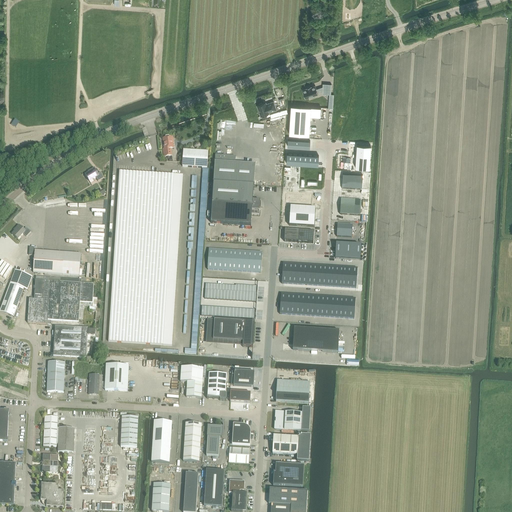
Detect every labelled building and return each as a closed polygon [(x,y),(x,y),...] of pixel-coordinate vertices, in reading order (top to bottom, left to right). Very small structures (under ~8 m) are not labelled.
[(323,83),(323,87),(316,89),(315,85),(311,87),(311,86),(306,88),(302,90),(305,98),(318,94),(318,93),(322,91),(322,94),(329,94),(331,94),(331,84),(323,83)] [(260,116),(269,113),(269,112),(276,110),(273,102),(264,105),(264,103),(263,104),(261,103),(259,104),(258,105),(257,106),(260,116)] [(321,107),(291,105),(289,134),(309,135),(310,116),(320,117),(321,107)] [(218,120),(216,151),(234,152),(236,121),(218,120)] [(165,137),(165,139),(162,139),(163,139),(164,143),(163,144),(163,146),(164,146),(164,149),(163,149),(164,157),(165,156),(165,157),(171,156),(170,149),(173,148),(172,143),(173,143),(172,138),(169,138),(169,137),(168,136),(165,137)] [(287,146),(310,148),(310,141),(288,139),(287,146)] [(357,145),(355,168),(369,169),(371,146),(357,145)] [(207,168),(208,152),(183,151),(182,167),(207,168)] [(287,154),(286,164),(318,166),(319,156),(287,154)] [(212,203),(211,223),(251,226),(252,215),(259,216),(260,201),(253,200),(254,186),(255,165),(235,164),(235,157),(215,156),(213,183),(212,203)] [(341,158),(340,168),(350,169),(351,158),(341,158)] [(90,171),(91,172),(85,175),(90,182),(96,178),(98,182),(104,178),(100,172),(97,174),(94,168),(90,171)] [(119,171),(108,342),(162,345),(173,175),(119,171)] [(343,174),(342,189),(362,190),(363,175),(343,174)] [(285,192),(284,207),(290,207),(289,226),(314,227),(315,209),(311,208),(311,194),(285,192)] [(341,199),(340,214),(360,216),(361,201),(341,199)] [(337,225),(337,237),(352,238),(352,226),(337,225)] [(16,229),(17,230),(12,235),(17,240),(23,234),(26,238),(31,233),(26,228),(24,230),(19,226),(16,229)] [(285,230),(284,242),(298,243),(313,244),(314,232),(298,231),(285,230)] [(336,245),(335,258),(360,259),(361,246),(336,245)] [(34,257),(33,273),(79,276),(81,254),(34,251),(34,249),(30,249),(29,257),(34,257)] [(208,260),(208,270),(213,270),(217,271),(222,271),(227,271),(232,271),(237,272),(241,272),(246,272),(251,273),(256,273),(261,273),(261,263),(262,253),(257,252),(252,252),(248,252),(243,251),(238,251),(233,251),(228,250),(223,250),(219,250),(214,250),(209,249),(208,260)] [(283,264),(282,284),(322,287),(356,289),(357,268),(283,264)] [(24,289),(27,290),(32,277),(15,271),(10,284),(24,289)] [(29,299),(28,323),(47,324),(48,321),(79,322),(80,303),(92,304),(93,284),(81,284),(81,279),(36,277),(34,300),(29,299)] [(4,303),(2,311),(9,314),(9,315),(14,317),(17,310),(18,310),(21,304),(19,304),(24,289),(10,284),(3,303),(4,303)] [(355,299),(281,294),(280,315),(354,319),(355,299)] [(194,307),(191,348),(185,347),(185,354),(197,355),(200,308),(194,307)] [(215,320),(213,340),(243,342),(243,347),(253,347),(255,322),(254,322),(254,323),(244,322),(215,320)] [(55,327),(53,357),(86,359),(88,336),(95,336),(96,330),(88,330),(88,329),(55,327)] [(338,353),(339,331),(316,330),(294,328),(293,345),(293,350),(314,352),(338,353)] [(0,345),(0,390),(5,390),(5,393),(20,394),(22,349),(7,348),(7,345),(0,345)] [(47,392),(64,393),(65,364),(48,363),(47,392)] [(127,392),(129,366),(106,365),(105,390),(127,392)] [(180,382),(187,383),(202,384),(203,368),(181,367),(180,382)] [(234,386),(253,388),(254,373),(235,371),(234,374),(234,386)] [(227,375),(209,374),(207,398),(207,399),(220,400),(220,401),(226,401),(227,395),(225,395),(227,375)] [(88,395),(99,395),(99,388),(99,375),(89,375),(88,395)] [(310,382),(277,381),(276,402),(309,404),(310,382)] [(186,398),(201,399),(202,384),(187,383),(186,398)] [(251,394),(231,392),(230,402),(250,404),(251,394)] [(277,412),(276,430),(285,431),(301,431),(309,432),(310,422),(311,409),(303,408),(302,414),(286,413),(286,412),(277,412)] [(0,441),(7,442),(9,411),(0,410),(0,441)] [(121,448),(137,448),(138,418),(122,417),(121,448)] [(43,447),(56,448),(58,419),(45,418),(43,447)] [(169,464),(172,423),(154,421),(151,462),(169,464)] [(199,463),(202,425),(186,424),(183,462),(199,463)] [(233,425),(232,445),(250,446),(250,434),(250,432),(250,430),(249,429),(247,427),(246,426),(243,425),(242,425),(233,425)] [(223,428),(208,427),(206,456),(219,457),(220,438),(222,439),(223,428)] [(57,429),(57,445),(58,445),(58,453),(73,454),(74,429),(57,429)] [(298,438),(274,436),(273,454),(297,455),(297,462),(310,463),(311,436),(298,435),(298,438)] [(229,463),(248,464),(249,449),(230,448),(229,463)] [(42,473),(57,474),(58,456),(43,456),(42,473)] [(0,463),(0,505),(14,506),(16,464),(0,463)] [(275,473),(274,473),(273,486),(302,488),(304,466),(276,464),(275,473)] [(204,507),(222,509),(224,472),(206,470),(204,507)] [(195,511),(198,475),(186,474),(183,511),(195,511)] [(231,511),(234,511),(242,511),(243,511),(246,511),(247,491),(244,491),(245,482),(230,481),(229,494),(233,494),(232,508),(234,509),(234,511),(231,511)] [(59,491),(59,485),(42,484),(41,502),(42,502),(42,503),(42,504),(43,505),(44,506),(45,506),(46,507),(47,507),(47,508),(64,509),(64,491),(59,491)] [(270,489),(269,504),(271,504),(270,511),(290,511),(291,506),(306,506),(307,491),(270,489)] [(152,511),(156,511),(168,511),(170,491),(153,490),(152,511)]
